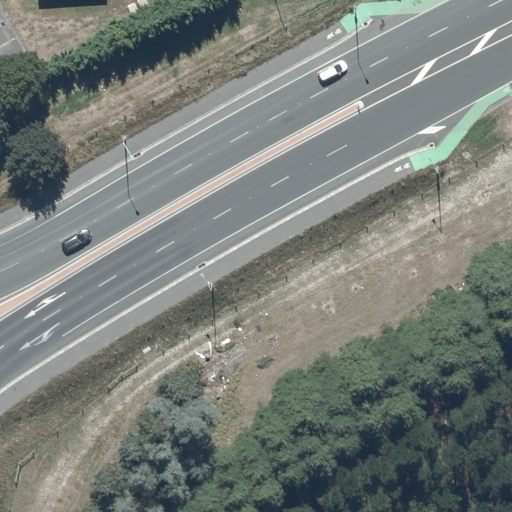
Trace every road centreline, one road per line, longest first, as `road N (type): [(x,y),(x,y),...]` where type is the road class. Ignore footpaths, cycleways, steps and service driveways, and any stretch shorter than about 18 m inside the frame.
road 1 (trunk): [(442,62),(376,131),(0,348)]
road 2 (trunk): [(0,271),(347,77),(442,62)]
